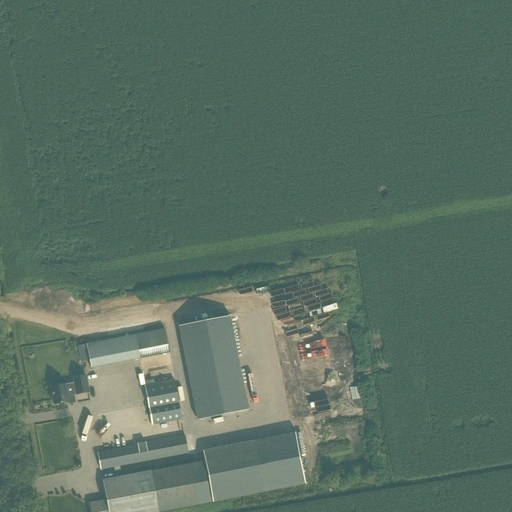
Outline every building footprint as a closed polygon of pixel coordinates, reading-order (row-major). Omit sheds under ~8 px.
[(230,316),(178,326),(197,420),(249,410),(230,316)] [(164,329),(86,344),(91,368),(169,353),(164,329)] [(51,387),(54,405),(67,402),(67,404),(75,403),(73,393),(76,393),(76,395),(88,393),(85,376),(74,378),(74,383),(51,387)] [(144,385),(151,425),(181,420),(174,379),(144,385)] [(254,441),(202,451),(212,502),(264,492),(306,484),(296,432),(254,441)] [(97,453),(100,470),(187,453),(184,436),(97,453)] [(63,454),(58,460),(65,466),(69,460),(63,454)] [(89,504),(90,511),(156,511),(198,504),(191,464),(151,472),(102,481),(106,501),(89,504)]
